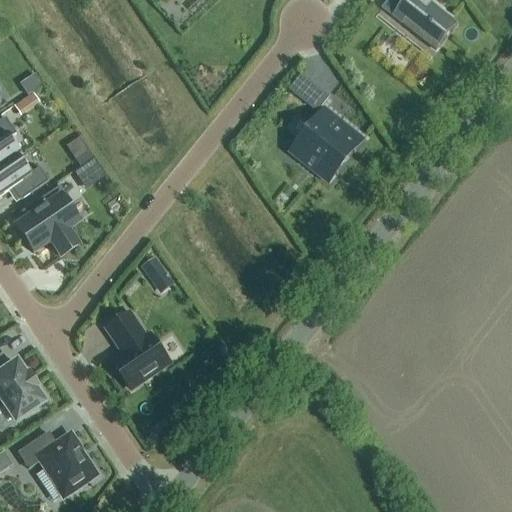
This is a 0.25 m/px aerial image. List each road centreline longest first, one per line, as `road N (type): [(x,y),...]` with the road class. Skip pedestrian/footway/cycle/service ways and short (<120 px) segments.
road 1 (unclassified): [(166,505),(511,74)]
road 2 (unclassified): [(51,338),(319,0)]
road 3 (residential): [(166,505),(51,338)]
